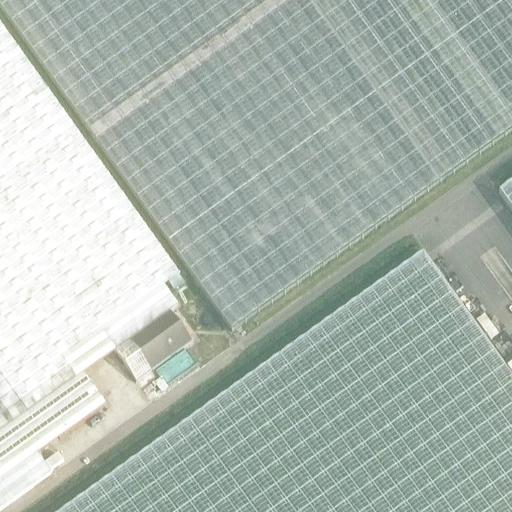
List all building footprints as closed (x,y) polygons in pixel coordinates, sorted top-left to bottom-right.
[(511,131),(511,0),(0,0),(0,9),(231,333),(511,131)] [(116,352),(111,346),(101,331),(178,276),(0,26),(0,511),(53,475),(38,455),(15,424),(84,375),(116,352)] [(423,256),(65,511),(511,511),(511,188),(501,197),(511,212),(511,377),(507,371),(506,371),(423,256)] [(111,346),(116,352),(137,382),(190,344),(170,315),(132,342),(127,335),(111,346)] [(106,406),(84,375),(15,424),(38,455),(106,406)]
